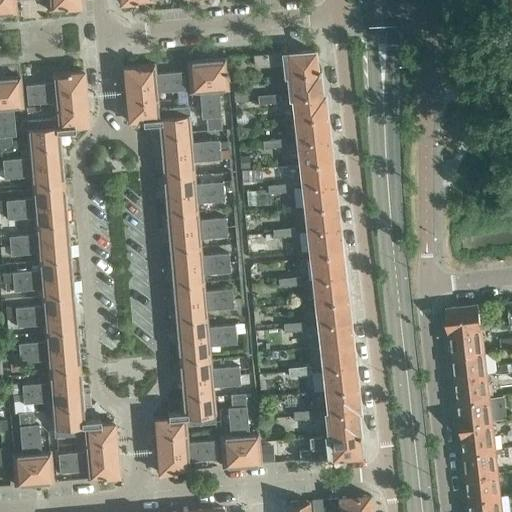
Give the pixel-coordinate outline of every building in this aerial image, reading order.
[(0,0),(0,13),(16,12),(14,0),(0,0)] [(79,0),(49,0),(50,8),(47,8),(47,9),(80,7),(79,0)] [(285,75),(287,74),(318,71),(318,68),(316,68),(314,50),(255,55),(255,66),(284,63),(285,75)] [(225,58),(206,60),(212,117),(220,117),(218,90),(227,89),(225,58)] [(202,118),(206,118),(212,117),(206,60),(188,62),(190,92),(199,91),(202,118)] [(124,67),(125,85),(183,80),(182,71),(154,73),(154,64),(124,67)] [(26,85),(27,94),(85,89),(84,70),(53,73),(54,82),(26,85)] [(290,97),(293,97),(321,94),(321,85),(323,85),(322,73),(319,73),(319,71),(318,71),(287,74),(290,97)] [(19,76),(1,77),(7,148),(13,148),(11,135),(16,135),(13,107),(22,106),(19,76)] [(125,85),(127,104),(155,102),(155,92),(177,90),(178,98),(187,98),(185,80),(183,80),(125,85)] [(55,101),(56,110),(87,107),(85,89),(27,94),(28,103),(55,101)] [(280,94),(269,95),(270,103),(281,102),(280,94)] [(293,97),(295,119),(327,116),(324,94),(321,94),(293,97)] [(270,103),(269,95),(258,96),(259,104),(270,103)] [(142,124),(151,123),(150,118),(188,115),(188,106),(156,109),(155,102),(127,104),(128,121),(142,120),(142,124)] [(56,110),(57,118),(59,132),(75,131),(74,126),(88,125),(87,107),(56,110)] [(158,123),(160,137),(190,134),(188,115),(150,118),(151,123),(158,123)] [(295,119),(298,141),(329,139),(327,116),(295,119)] [(212,117),(206,118),(207,131),(213,130),(221,129),(221,121),(220,117),(212,117)] [(27,120),(30,149),(60,146),(59,132),(57,118),(27,120)] [(160,137),(161,155),(228,149),(227,140),(218,141),(218,140),(191,142),(190,134),(160,137)] [(285,139),(274,140),(275,148),(286,147),(285,139)] [(298,141),(300,164),(332,161),(329,139),(298,141)] [(275,148),(274,140),(263,141),(263,149),(275,148)] [(0,168),(3,168),(61,163),(60,146),(30,149),(30,156),(0,158),(0,168)] [(161,155),(163,173),(193,170),(192,161),(229,157),(228,149),(161,155)] [(300,164),(303,186),(334,183),(332,161),(300,164)] [(32,175),(33,185),(63,182),(61,163),(3,168),(4,178),(32,175)] [(163,177),(165,195),(231,190),(230,172),(226,172),(227,180),(194,183),(194,174),(163,177)] [(290,183),(279,184),(279,192),(290,191),(290,183)] [(292,209),(305,208),(337,205),(334,183),(303,186),(305,205),(292,206),(292,209)] [(279,192),(279,184),(268,185),(268,193),(279,192)] [(0,209),(7,209),(7,210),(65,205),(63,186),(33,188),(34,198),(0,200),(0,209)] [(165,195),(167,214),(197,211),(196,202),(232,199),(231,190),(165,195)] [(35,217),(36,225),(67,222),(65,205),(7,210),(8,219),(35,217)] [(305,208),(307,230),(339,227),(337,205),(305,208)] [(167,214),(168,232),(226,227),(225,216),(198,219),(197,211),(167,214)] [(9,236),(10,246),(68,241),(67,222),(36,225),(37,234),(9,236)] [(168,232),(170,250),(200,247),(199,238),(227,236),(226,227),(168,232)] [(294,227),(283,228),(284,236),(295,235),(294,227)] [(307,230),(310,253),(342,250),(339,227),(307,230)] [(284,236),(283,228),(273,229),(273,237),(284,236)] [(38,252),(39,261),(70,258),(68,241),(10,246),(11,254),(38,252)] [(170,250),(171,267),(229,262),(228,254),(228,252),(201,255),(200,247),(170,250)] [(310,255),(310,258),(342,255),(342,252),(342,250),(310,253),(310,255)] [(310,258),(313,280),(345,277),(342,255),(310,258)] [(12,272),(13,281),(71,276),(70,258),(39,261),(40,270),(12,272)] [(171,267),(173,285),(204,283),(203,273),(230,271),(229,262),(171,267)] [(41,288),(42,297),(73,294),(71,276),(13,281),(14,290),(41,288)] [(290,286),(289,277),(278,278),(279,287),(290,286)] [(300,277),(289,277),(290,286),(301,285),(300,277)] [(313,280),(315,302),(347,299),(345,277),(313,280)] [(174,303),(231,298),(240,297),(239,289),(231,290),(231,288),(204,291),(204,283),(173,285),(174,303)] [(15,307),(16,317),(74,312),(73,294),(42,297),(43,305),(15,307)] [(174,303),(176,321),(206,318),(206,309),(232,307),(231,298),(174,303)] [(315,302),(317,325),(350,322),(347,299),(315,302)] [(446,307),(449,331),(482,326),(479,303),(446,307)] [(44,324),(45,333),(76,330),(74,312),(16,317),(17,326),(44,324)] [(176,321),(178,339),(235,334),(234,324),(207,326),(206,318),(176,321)] [(305,321),(294,322),(295,330),(306,329),(305,321)] [(295,330),(294,322),(283,323),(284,331),(295,330)] [(317,325),(320,347),(352,344),(350,322),(317,325)] [(453,352),(453,354),(485,350),(482,326),(449,331),(449,332),(450,332),(452,341),(450,343),(451,351),(453,352)] [(18,343),(19,353),(77,348),(76,330),(45,333),(46,341),(18,343)] [(178,339),(179,357),(210,355),(209,345),(236,343),(235,334),(178,339)] [(320,347),(322,369),(355,366),(352,344),(320,347)] [(48,360),(48,369),(79,366),(77,348),(19,353),(9,354),(11,371),(20,370),(20,362),(48,360)] [(454,367),(456,377),(487,373),(485,350),(453,354),(453,357),(452,359),(453,366),(454,367)] [(179,361),(181,380),(239,375),(238,365),(211,368),(210,358),(179,361)] [(310,366),(299,367),(299,374),(311,373),(310,366)] [(322,369),(324,391),(357,388),(355,366),(322,369)] [(299,374),(299,367),(287,367),(288,375),(299,374)] [(23,394),(81,389),(79,370),(49,373),(50,382),(12,385),(13,395),(23,394)] [(458,398),(458,401),(490,397),(487,373),(456,377),(457,388),(455,389),(456,397),(458,398)] [(181,380),(183,398),(213,395),(212,386),(239,384),(239,383),(246,383),(245,374),(239,375),(181,380)] [(324,391),(327,412),(357,411),(360,410),(359,408),(357,388),(324,391)] [(51,400),(52,409),(82,407),(81,389),(23,394),(23,403),(51,400)] [(245,393),(236,394),(242,465),(260,463),(258,433),(249,433),(245,393)] [(242,465),(236,394),(231,394),(232,407),(227,407),(230,435),(221,435),(223,466),(242,465)] [(213,395),(183,398),(184,411),(176,412),(176,417),(214,414),(213,395)] [(490,397),(458,401),(459,404),(457,406),(458,413),(460,415),(461,424),(493,420),(490,397)] [(82,407),(52,409),(54,428),(92,425),(91,420),(84,421),(82,407)] [(305,419),(304,410),(294,411),(294,416),(294,420),(305,419)] [(315,410),(304,410),(305,419),(316,418),(315,410)] [(325,412),(328,435),(359,433),(360,433),(360,431),(362,431),(361,419),(358,419),(357,411),(327,412),(325,412)] [(34,483),(28,412),(18,413),(22,453),(13,454),(15,485),(34,483)] [(33,412),(28,412),(34,483),(53,482),(50,451),(40,452),(38,424),(34,425),(33,412)] [(154,418),(156,436),(186,434),(185,425),(215,422),(214,414),(176,417),(176,412),(167,413),(168,417),(154,418)] [(84,434),(85,443),(116,440),(114,422),(100,423),(100,419),(91,420),(92,425),(54,428),(54,437),(84,434)] [(464,451),(464,452),(496,448),(493,425),(461,429),(463,440),(461,442),(462,450),(464,451)] [(359,433),(328,435),(326,435),(327,447),(299,450),(300,459),(360,455),(358,437),(359,436),(359,433)] [(156,436),(157,454),(215,449),(214,440),(187,442),(186,434),(156,436)] [(58,453),(59,463),(117,458),(116,440),(85,443),(86,451),(58,453)] [(0,447),(0,465),(10,465),(8,447),(0,447)] [(465,465),(467,475),(498,471),(496,448),(464,452),(464,455),(463,456),(463,464),(465,465)] [(215,449),(157,454),(159,472),(189,469),(189,460),(216,458),(215,449)] [(117,458),(59,463),(60,472),(87,469),(88,478),(119,476),(117,458)] [(469,497),(469,499),(501,495),(498,471),(467,475),(468,487),(466,488),(467,496),(469,497)] [(312,500),(313,511),(371,511),(371,508),(372,506),(372,499),(370,498),(369,494),(339,498),(341,511),(333,511),(323,511),(322,499),(312,500)] [(502,511),(501,495),(469,499),(470,501),(468,503),(469,510),(471,511),(470,511),(502,511)] [(286,503),(287,511),(310,511),(309,501),(300,501),(298,500),(291,501),(289,502),(286,503)]
